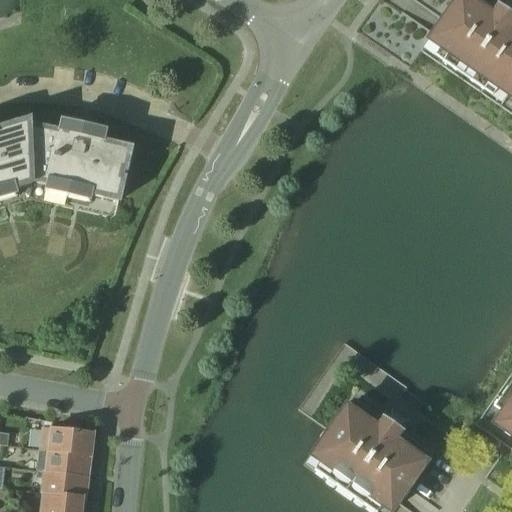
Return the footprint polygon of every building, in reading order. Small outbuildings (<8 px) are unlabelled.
[(507,96),(511,89),(511,15),(511,14),(511,15),(504,10),(503,9),(497,5),(493,10),(479,0),(470,0),(469,0),(456,0),(428,40),(447,54),(442,62),(484,91),(489,83),(507,96)] [(0,189),(10,186),(12,190),(31,184),(31,182),(31,168),(29,133),(29,126),(29,121),(0,130),(0,189)] [(29,126),(29,133),(31,168),(31,182),(49,186),(50,181),(89,190),(88,194),(118,201),(124,179),(121,178),(121,175),(122,171),(125,171),(130,149),(103,143),(104,136),(95,134),(96,130),(92,129),(92,128),(88,127),(88,128),(79,126),(79,125),(75,124),(74,125),(71,124),(70,128),(60,126),(59,133),(29,126)] [(0,208),(31,199),(114,218),(118,201),(88,194),(89,190),(50,181),(49,186),(31,182),(31,184),(12,190),(10,186),(0,189),(0,208)] [(511,389),(509,387),(510,386),(509,385),(499,399),(507,404),(493,424),(511,437),(511,389)] [(324,478),(365,506),(366,508),(367,507),(367,506),(374,495),(394,509),(401,498),(403,500),(408,494),(405,492),(426,463),(416,456),(417,455),(416,455),(415,456),(406,449),(408,445),(409,446),(410,445),(400,438),(403,433),(382,418),(378,423),(368,415),(367,416),(368,417),(366,421),(356,414),(357,413),(356,412),(355,413),(346,407),(325,436),(323,434),(319,440),(321,442),(314,452),(333,466),(325,477),(324,477),(324,478)] [(48,453),(48,452),(91,457),(93,435),(78,433),(79,429),(66,427),(66,431),(43,429),(40,452),(48,453)] [(9,435),(0,433),(0,445),(7,447),(9,435)] [(45,473),(88,479),(91,457),(48,452),(48,453),(45,473)] [(43,495),(83,500),(83,501),(86,501),(88,479),(45,473),(43,495)] [(40,511),(81,511),(83,501),(83,500),(43,495),(40,511)]
